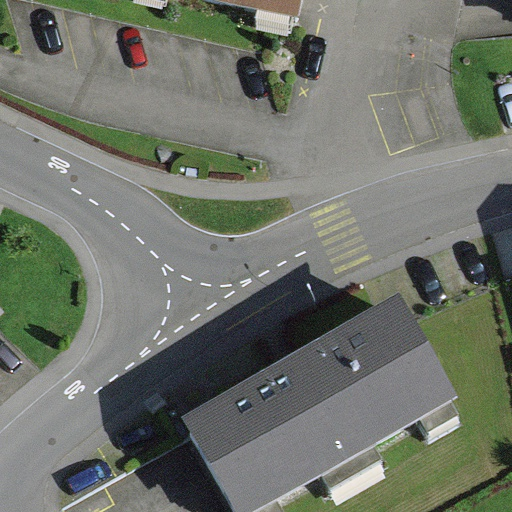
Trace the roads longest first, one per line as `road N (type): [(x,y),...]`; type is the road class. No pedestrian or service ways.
road 1 (residential): [(511,175),(337,235),(191,306)]
road 2 (residential): [(0,473),(191,306)]
road 3 (residential): [(191,306),(163,258),(117,219),(0,151)]
